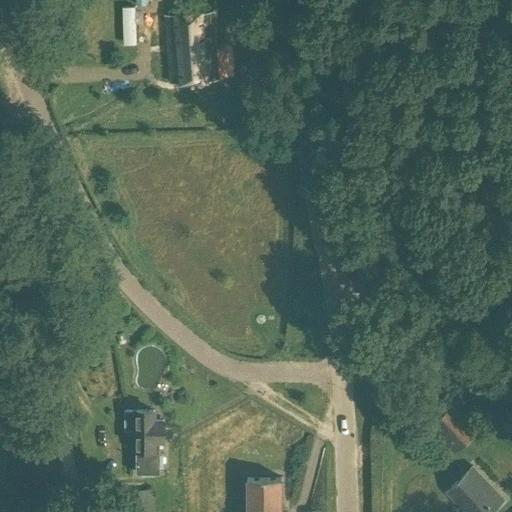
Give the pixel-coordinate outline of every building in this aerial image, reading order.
[(134,41),(132,1),(120,2),(122,41),(134,41)] [(219,79),(214,10),(164,14),(169,83),(219,79)] [(455,399),(428,425),(454,453),(481,427),(455,399)] [(155,409),(124,409),(124,430),(136,430),(136,472),(160,472),(159,439),(165,439),(165,419),(155,419),(155,409)] [(472,465),(445,491),(465,511),(490,511),(504,499),(472,465)] [(282,511),(282,477),(246,477),(246,511),(282,511)]
